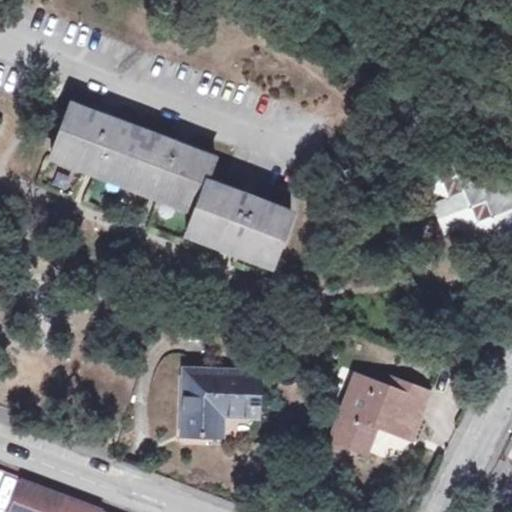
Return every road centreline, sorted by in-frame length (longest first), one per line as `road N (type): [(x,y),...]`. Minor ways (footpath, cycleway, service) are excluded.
road 1 (unclassified): [(194,511),(0,437)]
road 2 (residential): [(511,379),(443,511)]
